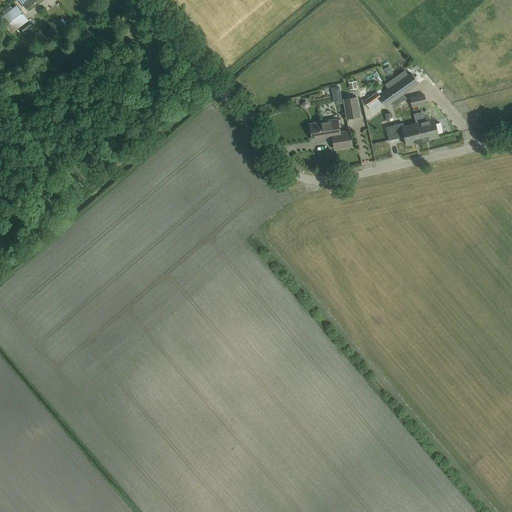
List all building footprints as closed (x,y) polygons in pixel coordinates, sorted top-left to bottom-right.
[(18,7),(1,20),(10,32),(27,19),(18,7)] [(31,24),(28,20),(19,27),(22,31),(31,24)] [(426,69),(416,74),(422,85),(432,79),(426,69)] [(365,101),(369,106),(380,98),(386,106),(418,83),(410,73),(379,95),(377,93),(365,101)] [(410,98),(412,107),(425,103),(423,94),(410,98)] [(343,98),(346,119),(359,117),(356,96),(343,98)] [(387,122),(393,120),(391,112),(385,114),(387,122)] [(335,149),(351,146),(348,131),(339,133),(337,119),(310,124),(313,140),(333,137),(335,149)] [(425,121),(416,123),(421,142),(438,137),(437,134),(442,133),(440,123),(435,124),(434,119),(425,121)] [(421,142),(416,123),(404,126),(403,123),(386,128),(389,140),(404,136),(406,145),(421,142)]
